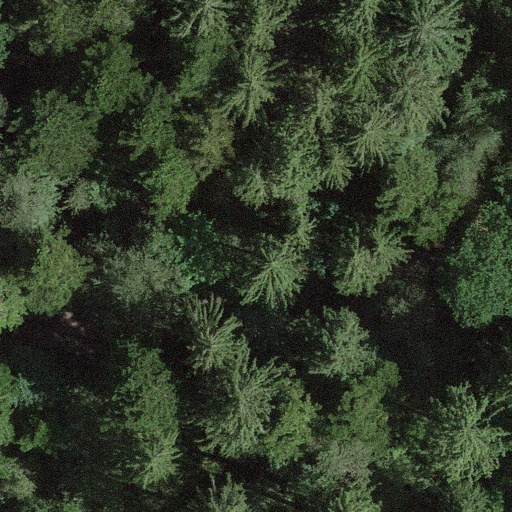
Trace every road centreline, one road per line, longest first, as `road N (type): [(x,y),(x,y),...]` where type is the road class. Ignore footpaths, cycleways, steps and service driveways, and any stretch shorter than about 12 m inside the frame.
road 1 (unclassified): [(511,245),(199,317),(0,341)]
road 2 (unclassified): [(0,324),(157,210),(228,146),(274,93),(325,0)]
